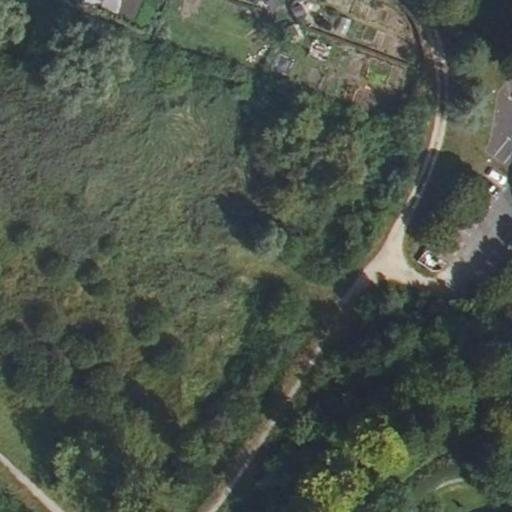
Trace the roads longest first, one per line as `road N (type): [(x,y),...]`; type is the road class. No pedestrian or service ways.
road 1 (track): [(412,0),(435,36),(441,133),(381,258),(437,297)]
road 2 (track): [(381,258),(212,511)]
